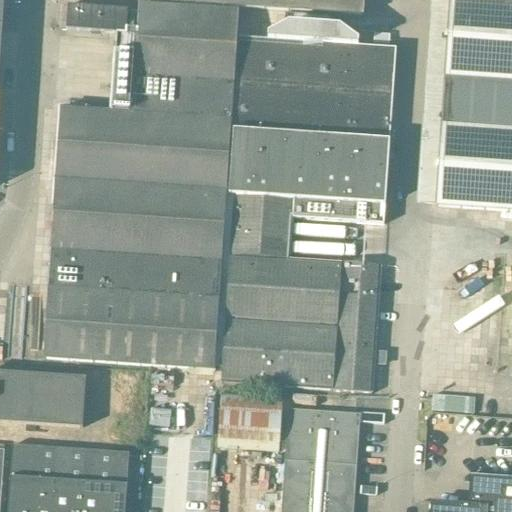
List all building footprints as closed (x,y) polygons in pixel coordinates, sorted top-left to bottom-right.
[(140,0),(141,0),(141,2),(239,8),(239,0),(140,0)] [(239,0),(239,8),(313,13),(362,16),(363,0),(239,0)] [(511,0),(448,0),(441,136),(436,208),(511,213),(511,0)] [(59,137),(44,361),(158,369),(166,370),(209,373),(229,194),(385,205),(396,50),(357,47),(358,42),(347,34),(339,28),(288,25),(278,30),(267,36),(267,40),(237,39),(239,13),(140,6),(138,31),(126,30),(127,12),(67,7),(66,25),(66,31),(116,35),(111,113),(61,110),(59,137)] [(229,194),(209,373),(214,373),(221,373),(221,385),(372,395),(372,392),(374,366),(385,367),(386,353),(375,352),(381,267),(289,261),(292,221),(384,226),(385,205),(229,194)] [(0,424),(81,430),(85,380),(0,374),(0,424)] [(219,394),(216,449),(279,453),(282,398),(219,394)] [(293,409),(287,487),(284,511),(351,511),(359,414),(293,409)] [(12,446),(6,511),(65,511),(70,451),(12,446)] [(70,451),(65,511),(124,511),(129,455),(70,451)] [(511,511),(511,479),(471,477),(469,507),(432,504),(431,511),(511,511)]
